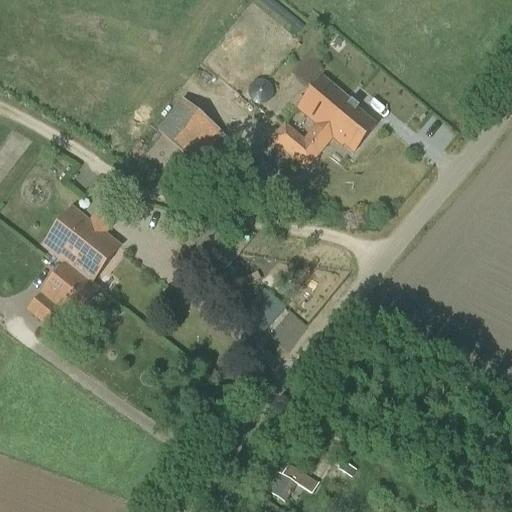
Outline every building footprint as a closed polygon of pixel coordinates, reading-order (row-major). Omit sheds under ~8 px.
[(299,31),(304,25),(274,0),(271,0),(268,5),(299,31)] [(283,124),(261,150),(280,167),(289,156),(305,169),(331,139),(341,147),(342,146),(352,154),(376,127),(356,110),(358,108),(323,78),(296,109),(316,126),(303,141),(283,124)] [(181,103),(157,132),(198,166),(222,136),(181,103)] [(274,173),(262,163),(254,172),(266,183),(274,173)] [(106,178),(91,193),(106,208),(121,194),(106,178)] [(43,247),(66,265),(90,285),(119,248),(72,211),(43,247)] [(201,224),(168,265),(196,287),(204,295),(225,270),(216,262),(229,246),(201,224)] [(90,285),(66,265),(41,296),(29,312),(41,321),(53,306),(73,321),(97,290),(90,285)] [(284,310),(264,292),(243,316),(264,334),(284,310)] [(279,473),(267,492),(284,503),(296,484),(279,473)]
